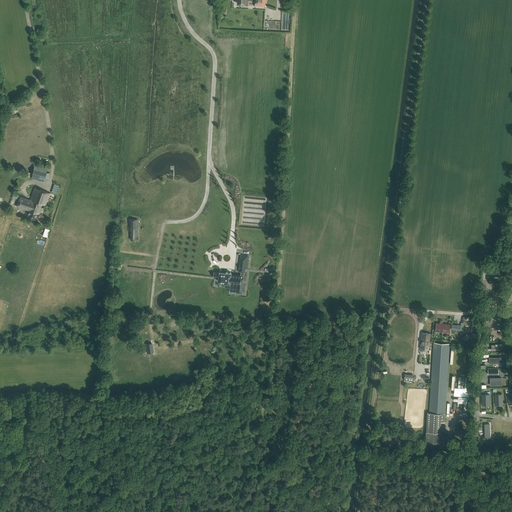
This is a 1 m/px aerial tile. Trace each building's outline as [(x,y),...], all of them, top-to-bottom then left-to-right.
[(35,167),(32,179),(45,182),(46,177),(49,178),(51,170),(35,167)] [(60,186),(54,184),(51,194),(56,195),(60,186)] [(39,201),(42,190),(34,188),(30,200),(20,196),(17,206),(28,210),(29,211),(31,208),(32,206),(35,208),(37,200),(39,201)] [(28,210),(26,217),(36,220),(39,213),(43,203),(45,204),(49,193),(42,190),(39,201),(37,200),(35,208),(32,206),(31,208),(29,211),(28,210)] [(130,240),(138,240),(138,219),(128,219),(128,231),(130,231),(130,240)] [(238,283),(236,292),(242,293),(244,278),(243,278),(244,272),(245,269),(246,269),(247,263),(240,262),(240,268),(239,268),(239,271),(240,272),(240,276),(231,275),(231,273),(226,272),(226,273),(219,272),(219,273),(213,272),(213,277),(218,278),(218,281),(225,282),(225,283),(230,283),(231,283),(235,283),(238,283)] [(449,332),(450,325),(436,323),(435,331),(449,332)] [(428,349),(430,333),(422,332),(420,349),(428,349)] [(445,413),(449,344),(433,343),(429,412),(427,412),(425,448),(450,450),(451,435),(440,434),(441,422),(445,422),(445,413)] [(413,382),(414,375),(405,374),(404,380),(413,382)] [(464,407),(465,397),(455,396),(455,398),(451,398),(451,404),(456,404),(456,407),(461,407),(461,406),(464,407)]
